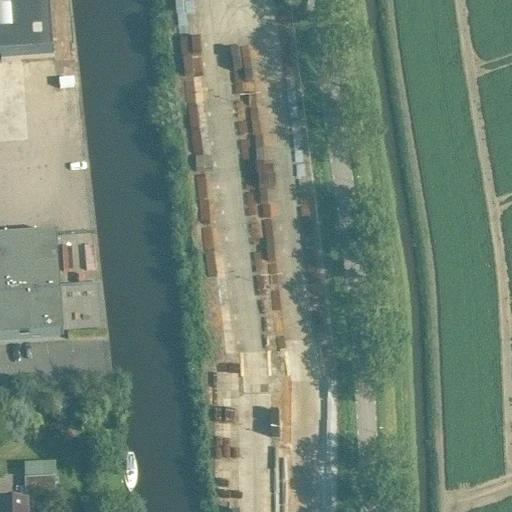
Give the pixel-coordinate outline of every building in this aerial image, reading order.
[(0,0),(0,63),(53,60),(48,0),(0,0)] [(62,71),(42,70),(41,86),(62,87),(62,71)] [(54,237),(4,241),(0,241),(0,341),(61,337),(54,237)] [(41,462),(73,460),(72,446),(40,447),(41,462)] [(54,507),(53,480),(53,469),(24,470),(25,482),(26,507),(0,507),(0,511),(32,511),(33,508),(54,507)]
